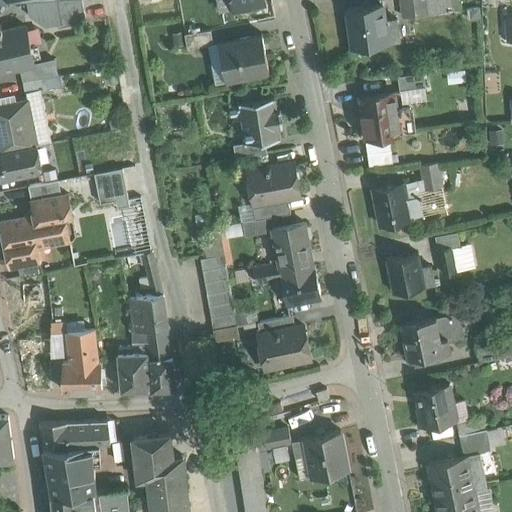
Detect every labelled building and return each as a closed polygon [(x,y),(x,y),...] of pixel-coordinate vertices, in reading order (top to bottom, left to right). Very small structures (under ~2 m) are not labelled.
[(82,0),(58,0),(63,26),(87,22),(82,0)] [(266,0),(218,0),(220,10),(232,8),(232,10),(252,7),(251,5),(266,2),(266,0)] [(382,3),(347,8),(353,48),(388,43),(387,42),(400,41),(397,18),(384,20),(382,3)] [(3,32),(2,28),(0,28),(0,29),(1,33),(0,33),(0,71),(35,63),(26,26),(3,32)] [(211,30),(185,34),(187,49),(213,44),(211,30)] [(261,35),(220,43),(220,42),(218,42),(226,82),(228,82),(227,81),(268,72),(268,74),(270,73),(262,34),(260,34),(261,35)] [(424,73),(398,76),(400,91),(426,87),(424,73)] [(46,77),(23,81),(25,93),(48,89),(46,77)] [(395,92),(359,97),(365,138),(401,133),(401,131),(398,110),(395,92)] [(274,98),(239,103),(239,105),(228,107),(230,121),(242,120),(245,143),(245,144),(265,141),(281,138),(279,126),(282,125),(280,110),(276,111),(274,98)] [(28,100),(0,105),(0,152),(37,145),(28,100)] [(410,109),(398,110),(401,131),(413,129),(410,109)] [(390,139),(366,142),(369,166),(393,162),(390,139)] [(265,141),(245,144),(245,143),(233,145),(236,158),(267,153),(265,141)] [(37,145),(0,152),(0,176),(1,179),(36,172),(41,165),(37,145)] [(92,182),(99,181),(103,202),(132,197),(129,181),(139,179),(136,163),(113,167),(110,156),(94,159),(96,171),(90,172),(92,182)] [(293,162),(248,170),(254,202),(254,203),(288,197),(299,195),(293,162)] [(438,162),(420,165),(425,190),(443,187),(438,162)] [(59,180),(28,186),(31,201),(61,195),(59,180)] [(405,182),(372,189),(380,225),(412,218),(405,182)] [(32,207),(26,217),(1,222),(9,266),(18,265),(39,261),(37,246),(70,240),(65,215),(72,214),(68,194),(61,195),(31,201),(32,207)] [(288,197),(254,203),(254,202),(252,202),(255,219),(265,218),(291,213),(288,197)] [(255,219),(242,222),(245,236),(268,232),(265,218),(255,219)] [(305,223),(273,229),(279,260),(310,254),(305,223)] [(460,269),(477,265),(472,242),(455,245),(460,269)] [(451,246),(438,249),(443,274),(457,272),(451,246)] [(152,251),(142,253),(145,264),(148,277),(139,279),(141,289),(151,287),(152,294),(163,293),(152,251)] [(142,253),(127,256),(129,267),(145,264),(142,253)] [(418,253),(387,259),(393,293),(425,286),(418,253)] [(310,254),(279,260),(279,262),(281,272),(313,266),(310,254)] [(224,255),(200,259),(211,318),(235,313),(224,255)] [(39,261),(18,265),(20,277),(42,273),(39,261)] [(279,262),(253,267),(256,283),(274,280),(282,278),(281,272),(279,262)] [(313,266),(281,272),(282,278),(285,289),(288,304),(321,297),(315,266),(313,266)] [(282,278),(274,280),(276,292),(285,289),(282,278)] [(152,294),(129,297),(133,331),(168,326),(163,293),(152,294)] [(49,294),(31,296),(35,340),(50,340),(52,316),(49,294)] [(29,310),(12,312),(14,326),(30,324),(29,310)] [(235,313),(211,318),(213,329),(237,325),(235,313)] [(453,313),(435,317),(439,338),(447,337),(447,338),(458,336),(453,313)] [(293,315),(258,322),(260,334),(295,326),(293,315)] [(435,317),(400,324),(407,360),(414,359),(430,356),(450,351),(447,338),(447,337),(439,338),(435,317)] [(260,334),(259,334),(266,367),(311,357),(304,325),(295,326),(260,334)] [(168,326),(133,331),(133,343),(145,341),(170,338),(168,326)] [(95,329),(67,332),(70,361),(98,361),(95,329)] [(70,361),(66,332),(51,333),(51,391),(62,390),(62,361),(70,361)] [(170,338),(145,341),(146,353),(147,353),(148,359),(172,356),(170,338)] [(511,339),(477,347),(480,362),(500,358),(501,358),(511,355),(511,339)] [(35,340),(17,341),(28,391),(51,391),(50,340),(35,340)] [(118,353),(122,390),(150,389),(148,359),(147,353),(146,353),(131,353),(118,353)] [(172,356),(148,359),(150,389),(175,389),(172,356)] [(430,356),(414,359),(415,365),(432,361),(430,356)] [(70,361),(63,362),(62,391),(102,390),(100,361),(98,361),(70,361)] [(449,384),(416,391),(419,407),(417,408),(421,426),(457,419),(449,384)] [(5,417),(0,417),(0,460),(13,460),(5,417)] [(90,421),(75,422),(77,445),(90,444),(90,421)] [(91,422),(91,444),(107,442),(106,421),(91,422)] [(75,422),(41,423),(43,447),(77,445),(75,422)] [(248,427),(234,429),(235,438),(250,436),(248,427)] [(288,428),(263,433),(266,447),(291,442),(288,428)] [(487,429),(459,435),(464,455),(467,454),(480,452),(480,453),(485,452),(484,447),(490,446),(487,429)] [(341,430),(304,438),(312,476),(349,469),(341,430)] [(170,433),(133,437),(138,478),(148,477),(151,511),(189,511),(183,455),(173,457),(170,433)] [(268,511),(257,439),(234,442),(245,511),(268,511)] [(77,445),(43,447),(45,472),(79,470),(78,456),(77,445)] [(480,452),(467,454),(474,488),(474,489),(487,486),(480,453),(480,452)] [(464,455),(428,462),(435,496),(474,488),(467,454),(464,455)] [(85,458),(78,456),(79,470),(86,470),(85,458)] [(124,457),(104,459),(105,469),(125,468),(124,457)] [(79,470),(45,472),(48,493),(82,493),(79,470)] [(80,471),(82,492),(91,492),(89,470),(80,471)] [(474,488),(435,496),(438,511),(479,511),(474,489),(474,488)] [(130,511),(128,491),(82,493),(83,511),(130,511)] [(83,511),(82,493),(48,493),(49,511),(83,511)]
